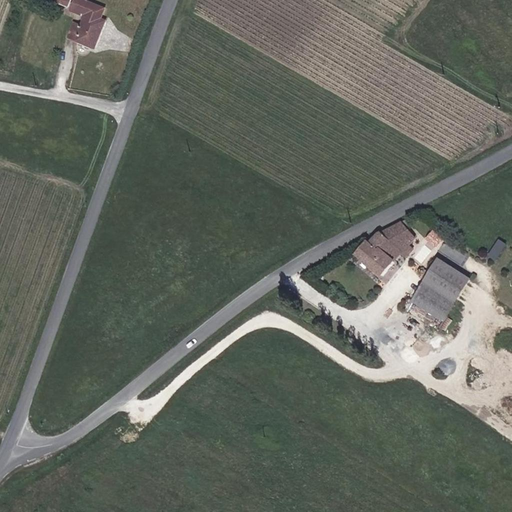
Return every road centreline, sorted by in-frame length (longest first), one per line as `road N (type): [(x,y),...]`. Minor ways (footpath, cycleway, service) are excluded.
road 1 (tertiary): [(4,450),(54,448),(269,281),(401,204),(511,154)]
road 2 (tertiary): [(130,111),(4,450)]
road 3 (unclassified): [(130,111),(0,85)]
